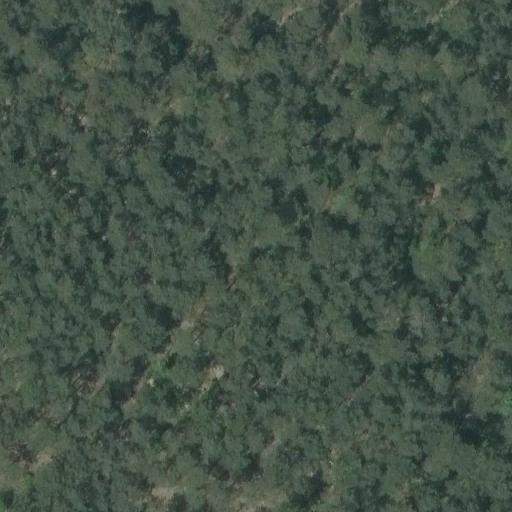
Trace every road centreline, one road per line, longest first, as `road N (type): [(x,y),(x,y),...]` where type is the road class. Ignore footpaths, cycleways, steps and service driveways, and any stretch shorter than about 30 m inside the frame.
road 1 (track): [(311,0),(133,99),(118,160),(129,260),(350,511)]
road 2 (track): [(0,106),(129,260)]
road 3 (track): [(133,99),(0,72)]
